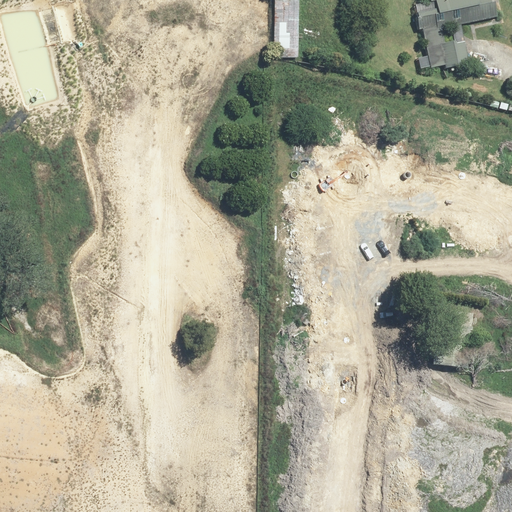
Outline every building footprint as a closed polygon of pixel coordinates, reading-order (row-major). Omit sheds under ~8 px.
[(295,0),(271,0),(271,60),(295,60),(295,0)] [(425,0),(426,4),(413,7),(418,31),(421,30),(427,57),(417,59),(419,71),(429,69),(446,65),(447,70),(469,65),(467,54),(464,40),(454,43),(445,44),(441,28),(450,26),(460,24),(495,17),(493,5),(488,6),(487,0),(425,0)] [(450,26),(454,43),(464,40),(460,24),(450,26)] [(381,244),(377,229),(395,225),(391,206),(373,210),(371,204),(339,212),(341,217),(300,227),(307,256),(302,258),(312,299),(342,291),(338,275),(333,276),(328,257),(342,253),(342,255),(355,252),(354,250),(381,244)] [(434,311),(429,367),(467,371),(472,314),(434,311)]
